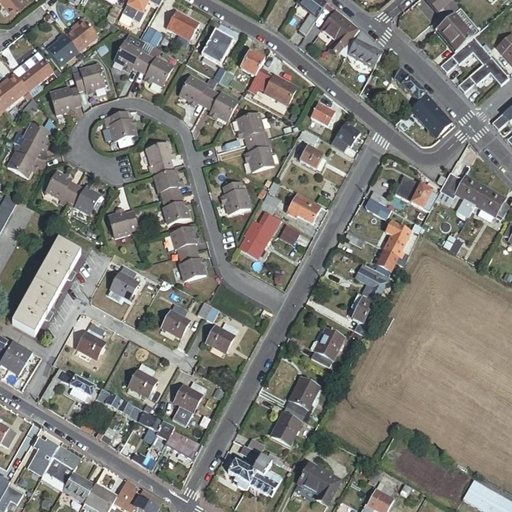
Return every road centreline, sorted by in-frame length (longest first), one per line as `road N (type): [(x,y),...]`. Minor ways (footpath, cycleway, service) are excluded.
road 1 (residential): [(387,131),(186,508)]
road 2 (residential): [(196,0),(266,38),(387,131)]
road 3 (residential): [(0,393),(186,508)]
road 4 (residential): [(471,126),(375,27)]
